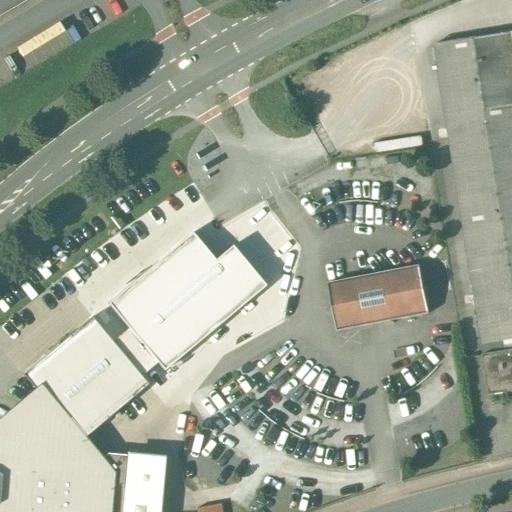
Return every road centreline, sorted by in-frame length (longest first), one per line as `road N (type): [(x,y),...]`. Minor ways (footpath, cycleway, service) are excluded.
road 1 (secondary): [(0,209),(80,144),(200,69)]
road 2 (secondary): [(200,69),(332,0)]
road 3 (tertiary): [(393,511),(511,482)]
